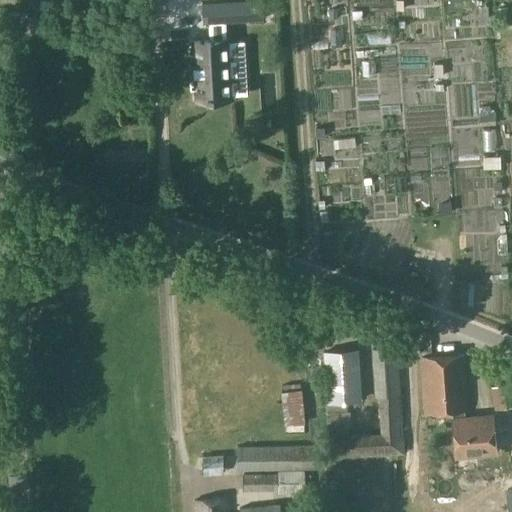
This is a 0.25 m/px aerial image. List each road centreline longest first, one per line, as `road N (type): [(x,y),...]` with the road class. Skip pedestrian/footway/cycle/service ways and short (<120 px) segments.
road 1 (unclassified): [(511,347),(129,214)]
road 2 (track): [(296,0),(312,274)]
road 3 (unclassified): [(18,511),(5,315)]
road 4 (unclassified): [(5,315),(60,241),(129,214)]
road 5 (unclassified): [(129,214),(26,177),(0,153)]
